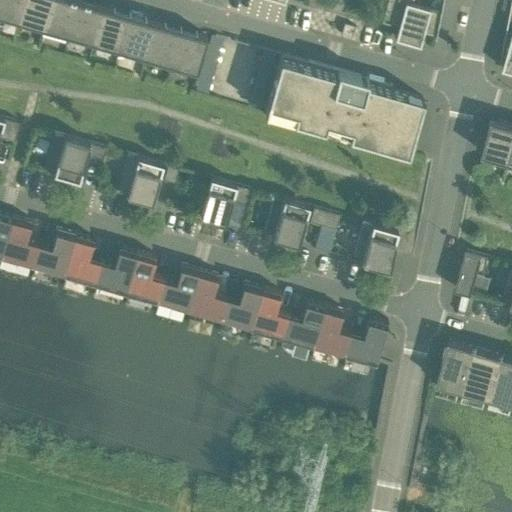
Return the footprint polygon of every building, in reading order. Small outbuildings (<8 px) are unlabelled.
[(22,0),(0,0),(0,12),(18,18),(22,0)] [(50,0),(22,0),(18,18),(43,25),(50,0)] [(77,0),(50,0),(43,25),(69,32),(77,0)] [(104,5),(87,0),(77,0),(69,32),(94,39),(104,5)] [(411,0),(386,0),(381,19),(398,23),(395,36),(419,43),(423,30),(436,34),(441,9),(412,1),(411,0)] [(129,12),(104,5),(94,39),(119,47),(129,12)] [(155,19),(129,12),(119,47),(145,54),(155,19)] [(180,27),(155,19),(145,54),(170,61),(180,27)] [(356,24),(344,21),(341,33),(352,36),(356,24)] [(206,34),(180,27),(170,61),(196,69),(206,34)] [(511,29),(507,28),(502,52),(507,54),(503,66),(511,69),(511,29)] [(212,87),(221,34),(210,32),(201,85),(212,87)] [(392,83),(281,51),(264,109),(408,150),(423,96),(391,87),(392,83)] [(0,134),(14,139),(19,120),(0,114),(0,134)] [(511,121),(493,116),(483,151),(509,158),(511,147),(511,121)] [(100,163),(105,145),(74,136),(74,137),(64,134),(64,135),(54,132),(43,168),(53,171),(53,172),(78,179),(84,159),(100,163)] [(126,192),(152,200),(162,161),(147,157),(147,158),(137,155),(137,156),(127,153),(116,189),(126,192)] [(167,163),(163,177),(174,180),(178,166),(167,163)] [(236,182),(210,175),(199,213),(225,221),(232,196),(236,182)] [(252,187),(236,182),(232,196),(247,201),(252,187)] [(298,241),(309,203),(283,196),(283,197),(273,194),(262,230),(272,233),(272,234),(298,241)] [(320,222),(324,207),(313,204),(309,219),(320,222)] [(339,212),(324,207),(320,222),(335,226),(339,212)] [(0,254),(12,212),(0,208),(0,254)] [(32,263),(39,238),(26,235),(31,217),(12,212),(0,254),(32,263)] [(362,256),(361,259),(386,267),(397,228),(372,221),(371,225),(361,222),(352,253),(362,256)] [(63,272),(75,230),(56,225),(52,242),(39,238),(32,263),(63,272)] [(94,281),(101,256),(88,252),(93,235),(75,230),(63,272),(94,281)] [(125,290),(137,248),(119,242),(114,260),(101,256),(94,281),(125,290)] [(156,299),(163,274),(150,270),(155,253),(137,248),(125,290),(156,299)] [(467,248),(456,287),(472,291),(479,267),(484,269),(488,254),(467,248)] [(187,308),(199,265),(181,260),(176,278),(163,274),(156,299),(187,308)] [(218,317),(226,292),(213,288),(218,271),(199,265),(187,308),(218,317)] [(511,265),(503,296),(511,298),(511,300),(511,302),(511,265)] [(250,326),(262,283),(243,278),(238,295),(226,292),(218,317),(250,326)] [(281,334),(288,309),(275,306),(280,288),(262,283),(250,326),(281,334)] [(312,343),(324,301),(306,296),(301,313),(288,309),(281,334),(312,343)] [(343,352),(350,327),(337,323),(342,306),(324,301),(312,343),(343,352)] [(363,331),(350,327),(343,352),(375,361),(387,319),(368,314),(363,331)] [(478,343),(448,334),(436,378),(465,387),(478,343)] [(505,350),(478,343),(465,387),(493,394),(495,387),(494,387),(497,374),(498,375),(505,350)] [(511,352),(505,350),(498,375),(497,374),(494,387),(495,387),(493,394),(511,400),(511,352)]
